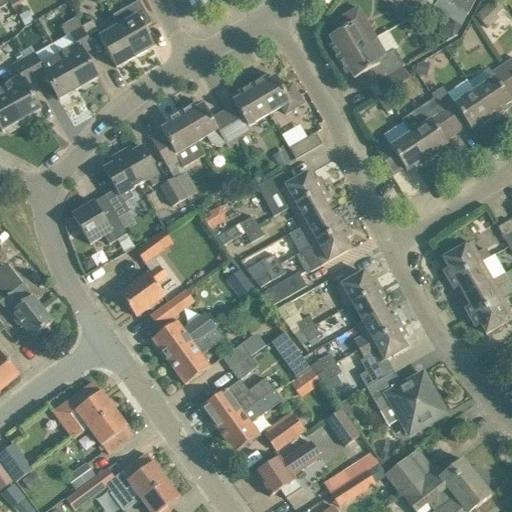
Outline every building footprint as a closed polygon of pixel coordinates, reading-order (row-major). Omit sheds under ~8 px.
[(425,3),(420,0),(386,0),(397,8),(400,3),(417,14),(425,3)] [(448,0),(447,4),(467,16),(477,0),(448,0)] [(498,19),(496,17),(505,8),(497,0),(493,0),(475,18),(487,30),(498,19)] [(151,25),(138,2),(112,17),(118,27),(117,27),(135,58),(154,47),(144,29),(151,25)] [(330,47),(338,61),(377,38),(359,8),(331,24),(336,33),(329,37),(333,44),(330,47)] [(34,22),(28,11),(19,16),(25,27),(34,22)] [(98,79),(83,53),(93,48),(88,37),(82,27),(81,28),(76,20),(66,26),(77,45),(59,55),(70,76),(78,90),(98,79)] [(93,21),(82,27),(88,37),(99,31),(93,21)] [(453,39),(454,24),(439,24),(439,39),(453,39)] [(116,69),(135,58),(117,27),(99,38),(116,69)] [(377,82),(391,73),(403,66),(394,51),(398,49),(387,32),(377,38),(338,61),(346,75),(350,73),(354,80),(358,78),(364,89),(368,87),(377,82)] [(36,53),(24,60),(36,81),(45,76),(59,101),(78,90),(70,76),(59,55),(42,65),(36,53)] [(20,76),(1,87),(15,112),(21,122),(41,111),(27,86),(36,81),(24,60),(14,66),(20,76)] [(511,61),(503,67),(511,79),(511,61)] [(428,77),(429,63),(421,62),(417,66),(416,72),(420,76),(428,77)] [(511,96),(511,79),(503,67),(493,74),(496,79),(475,93),(485,108),(493,120),(507,111),(504,107),(511,102),(509,99),(511,96)] [(269,115),(283,107),(286,112),(303,102),(292,82),(282,88),(276,77),(268,81),(266,78),(252,86),(262,104),(269,115)] [(377,82),(368,87),(375,100),(377,98),(384,94),(377,82)] [(223,113),(239,139),(253,131),(250,126),(269,115),(262,104),(252,86),(238,94),(240,98),(233,102),(235,106),(223,113)] [(15,112),(1,87),(0,87),(0,128),(2,133),(21,122),(15,112)] [(493,120),(485,108),(475,93),(455,106),(453,101),(440,109),(446,118),(456,134),(468,126),(470,130),(477,125),(480,129),(493,120)] [(393,110),(384,94),(377,98),(386,114),(393,110)] [(411,135),(421,150),(429,162),(443,153),(440,149),(448,145),(445,141),(456,134),(446,118),(440,109),(435,100),(403,121),(412,135),(411,135)] [(197,142),(207,137),(211,144),(219,146),(226,143),(228,146),(239,139),(223,113),(212,119),(204,105),(196,110),(194,106),(180,114),(195,139),(197,142)] [(197,143),(197,142),(195,139),(180,114),(166,122),(168,126),(161,130),(163,134),(152,140),(167,167),(172,178),(180,188),(190,181),(183,168),(184,167),(204,156),(197,143)] [(289,146),(307,136),(301,124),(282,134),(289,146)] [(289,148),(296,160),(322,145),(315,133),(289,148)] [(429,162),(421,150),(411,135),(392,148),(388,142),(376,150),(393,176),(404,168),(407,172),(413,167),(416,171),(429,162)] [(130,148),(120,154),(139,186),(149,181),(153,187),(163,182),(142,147),(132,153),(130,148)] [(292,163),(284,149),(272,156),(280,170),(292,163)] [(130,192),(139,186),(120,154),(110,159),(113,164),(103,170),(115,190),(105,196),(118,218),(128,211),(124,204),(134,198),(130,192)] [(308,173),(278,190),(290,209),(315,195),(324,190),(318,180),(313,183),(308,173)] [(180,188),(172,178),(159,187),(171,206),(185,197),(180,188)] [(324,190),(315,195),(290,209),(300,228),(329,212),(324,203),(329,200),(324,190)] [(72,215),(77,223),(90,245),(104,237),(109,245),(127,235),(118,218),(105,196),(115,213),(104,219),(94,202),(72,215)] [(201,218),(203,217),(211,213),(208,207),(198,212),(201,218)] [(218,217),(215,211),(211,213),(203,217),(211,230),(217,227),(218,217)] [(329,212),(300,228),(311,247),(345,227),(340,218),(335,221),(329,212)] [(245,235),(258,227),(250,214),(248,214),(246,214),(239,218),(238,220),(238,222),(238,224),(245,235)] [(511,245),(511,222),(511,220),(498,228),(509,247),(511,245)] [(245,235),(250,244),(264,236),(258,227),(245,235)] [(345,227),(311,247),(296,256),(307,275),(351,250),(345,240),(351,237),(345,227)] [(136,318),(144,312),(176,289),(160,268),(154,258),(163,252),(154,238),(136,250),(146,264),(152,274),(149,276),(147,275),(120,295),(136,318)] [(443,271),(449,281),(482,262),(490,257),(485,248),(477,253),(471,243),(443,259),(448,268),(443,271)] [(267,272),(279,264),(273,255),(261,263),(267,272)] [(91,258),(82,263),(87,272),(96,267),(91,258)] [(465,297),(468,295),(492,281),(482,262),(449,281),(454,290),(459,288),(465,297)] [(285,273),(279,264),(267,272),(254,281),(260,288),(285,273)] [(21,330),(24,327),(33,338),(53,322),(8,266),(0,271),(0,302),(0,303),(3,300),(12,312),(9,315),(21,330)] [(255,292),(239,271),(226,281),(242,302),(255,292)] [(265,292),(272,306),(306,287),(298,273),(265,292)] [(323,321),(324,321),(380,289),(374,279),(369,282),(364,273),(336,289),(347,308),(323,321)] [(464,309),(470,319),(503,300),(492,281),(468,295),(465,297),(470,306),(464,309)] [(380,289),(324,321),(327,326),(328,326),(335,338),(348,331),(348,332),(357,327),(385,311),(380,302),(385,299),(380,289)] [(205,314),(182,331),(173,319),(195,303),(186,291),(150,317),(162,333),(153,340),(169,363),(195,345),(215,330),(216,330),(205,314)] [(486,335),(490,333),(511,320),(511,315),(503,300),(470,319),(475,328),(481,325),(486,335)] [(353,341),(358,351),(401,327),(396,317),(391,320),(385,311),(357,327),(362,335),(353,341)] [(302,334),(314,326),(309,317),(296,324),(302,334)] [(320,336),(314,326),(302,334),(295,338),(300,347),(320,336)] [(401,327),(358,351),(364,361),(374,356),(379,365),(407,349),(401,339),(407,336),(401,327)] [(195,345),(169,363),(185,386),(209,369),(200,356),(223,340),(216,330),(215,330),(195,345)] [(296,377),(309,370),(288,333),(275,340),(296,377)] [(247,358),(250,357),(242,346),(222,360),(230,371),(247,358)] [(0,391),(19,375),(0,352),(0,391)] [(323,371),(336,364),(330,355),(318,362),(323,371)] [(258,368),(250,357),(247,358),(230,371),(238,382),(258,368)] [(329,382),(328,381),(341,374),(336,364),(323,371),(315,375),(321,384),(323,385),(329,382)] [(202,408),(218,431),(239,416),(265,398),(275,393),(274,391),(283,384),(275,372),(247,393),(249,396),(236,405),(226,391),(202,408)] [(394,373),(366,388),(388,427),(400,420),(409,435),(446,414),(423,374),(402,386),(394,373)] [(73,440),(90,428),(114,410),(94,384),(54,413),(67,431),(73,440)] [(235,453),(243,448),(259,436),(250,425),(282,401),(275,393),(265,398),(239,416),(218,431),(235,453)] [(114,410),(90,428),(108,455),(133,437),(127,428),(114,410)] [(341,411),(332,418),(326,421),(345,447),(360,437),(341,411)] [(274,450),(303,429),(294,417),(266,437),(274,450)] [(321,457),(310,441),(308,441),(310,443),(282,461),(279,457),(254,474),(270,497),(281,490),(283,493),(297,484),(292,476),(321,457)] [(0,460),(16,482),(32,471),(13,445),(0,454),(0,460)] [(451,511),(439,497),(448,490),(439,478),(443,475),(438,468),(434,471),(418,450),(387,474),(416,511),(428,503),(434,511),(451,511)] [(380,464),(382,468),(391,462),(385,452),(376,458),(380,464)] [(356,464),(362,474),(366,471),(367,473),(379,465),(372,454),(356,464)] [(147,455),(113,479),(116,482),(133,505),(141,499),(166,481),(147,455)] [(477,471),(473,472),(462,459),(443,475),(439,478),(448,490),(439,497),(451,511),(471,511),(492,496),(483,485),(486,482),(486,478),(481,471),(477,471)] [(68,476),(76,488),(94,476),(86,464),(68,476)] [(382,468),(380,464),(379,465),(367,473),(375,485),(388,477),(382,468)] [(9,480),(6,475),(0,466),(0,491),(12,483),(9,480)] [(354,499),(375,485),(367,473),(366,471),(362,474),(345,485),(354,499)] [(41,482),(33,472),(22,480),(30,490),(41,482)] [(166,481),(141,499),(150,511),(169,511),(167,508),(179,499),(166,481)] [(95,495),(87,483),(64,499),(70,508),(72,511),(95,495)] [(327,498),(305,511),(320,511),(331,506),(327,498)] [(13,508),(16,511),(33,511),(34,511),(24,499),(13,508)]
